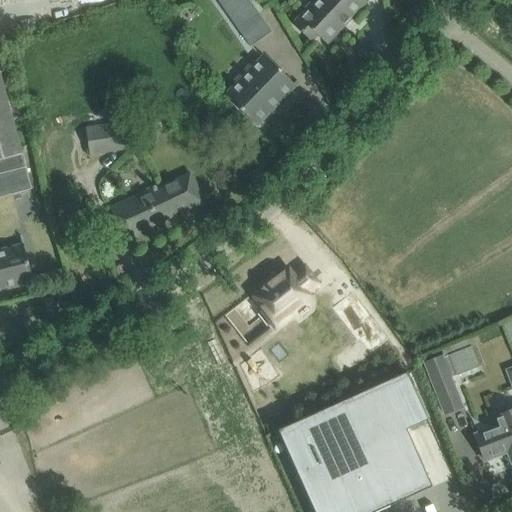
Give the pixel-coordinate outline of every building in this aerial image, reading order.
[(248,0),(217,0),(237,28),(258,14),(248,0)] [(292,24),(296,28),(310,41),(316,35),(326,44),(366,2),(364,0),(320,0),(309,13),(306,10),(292,24)] [(271,8),(262,12),(270,29),(279,25),(271,8)] [(224,95),(242,112),(256,126),(295,86),(263,55),(253,66),(255,75),(245,86),(235,84),(224,95)] [(0,174),(26,168),(26,167),(25,167),(21,154),(22,154),(0,70),(0,174)] [(129,148),(125,124),(87,130),(90,154),(129,148)] [(26,168),(0,174),(0,197),(31,189),(26,168)] [(110,209),(115,220),(123,239),(203,201),(190,174),(157,190),(155,186),(152,187),(152,189),(110,209)] [(0,249),(0,288),(15,284),(15,287),(33,283),(23,244),(0,249)] [(268,279),(251,292),(264,309),(262,311),(276,329),(294,315),(291,312),(311,295),(309,292),(320,283),(305,264),(294,273),(290,267),(270,282),(268,279)] [(352,291),(332,307),(356,339),(333,357),(345,373),(389,339),(352,291)] [(184,329),(162,338),(181,382),(203,373),(184,329)] [(461,407),(450,378),(479,366),(471,346),(442,358),(442,357),(424,363),(444,414),(461,407)] [(406,372),(277,430),(313,511),(378,511),(391,506),(432,487),(428,478),(406,430),(428,420),(406,372)] [(497,426),(475,435),(485,461),(507,452),(511,464),(511,463),(511,410),(493,417),(497,426)]
